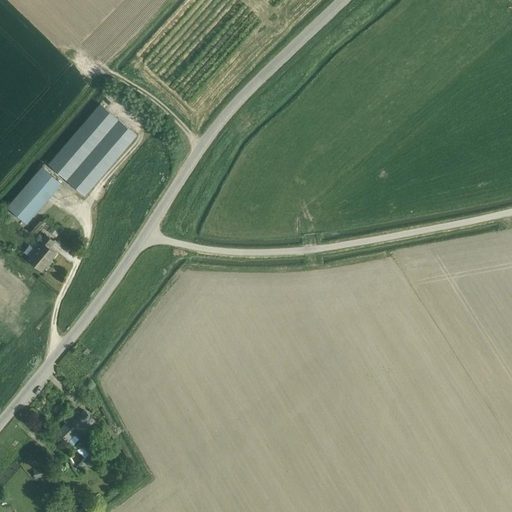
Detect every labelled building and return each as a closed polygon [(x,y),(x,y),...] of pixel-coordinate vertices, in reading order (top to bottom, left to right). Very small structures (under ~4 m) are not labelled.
[(137,132),(100,101),(48,162),(84,193),(137,132)] [(26,223),(61,183),(41,167),(7,206),(26,223)] [(50,259),(55,253),(48,247),(53,241),(43,233),(38,239),(40,242),(27,258),(40,269),(49,257),(50,259)] [(66,237),(60,242),(65,247),(70,243),(66,237)] [(70,418),(58,430),(66,439),(72,445),(79,437),(78,436),(94,420),(84,409),(78,415),(76,412),(73,410),(67,416),(70,418)] [(82,461),(96,450),(88,440),(74,450),(82,461)]
